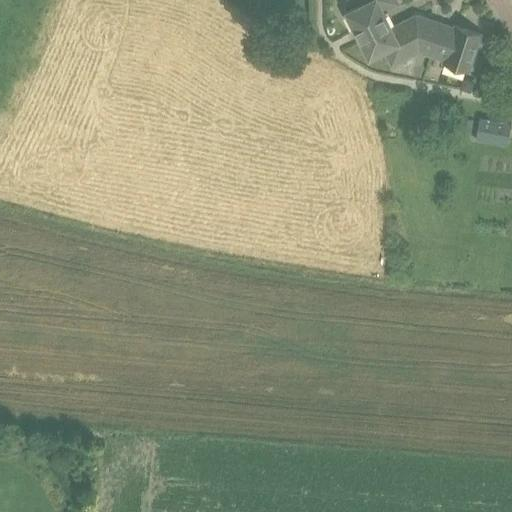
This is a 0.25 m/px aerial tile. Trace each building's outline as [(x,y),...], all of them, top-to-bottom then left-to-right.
[(346,11),(357,34),(388,18),(384,10),(399,3),(397,0),(345,0),(344,2),(345,6),(347,10),(346,11)] [(419,51),(431,55),(436,42),(423,38),(430,18),(416,14),(392,26),(388,18),(357,34),(369,57),(384,49),(392,65),(419,51)] [(442,62),(469,71),(481,33),(455,24),(448,46),(436,42),(431,55),(444,59),(442,62)] [(473,81),(464,78),(461,87),(470,91),(473,81)] [(474,139),(506,145),(511,123),(479,116),(474,139)]
